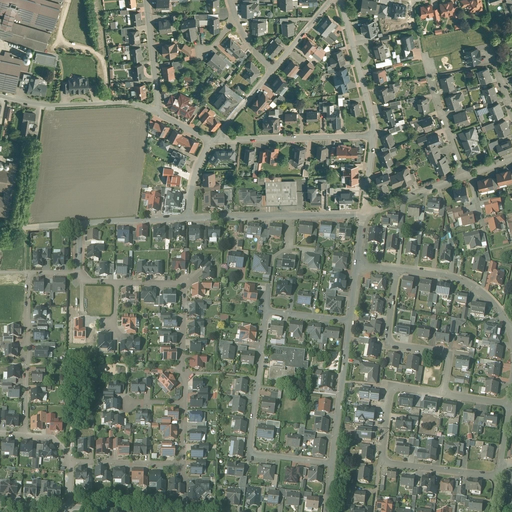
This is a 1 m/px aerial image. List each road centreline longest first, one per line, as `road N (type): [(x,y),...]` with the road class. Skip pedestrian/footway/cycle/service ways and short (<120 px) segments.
road 1 (residential): [(498,477),(383,459),(391,391),(444,394)]
road 2 (residential): [(331,464),(248,454),(265,312)]
road 3 (residential): [(78,272),(27,273),(24,436)]
road 4 (residential): [(184,404),(181,287),(115,282)]
road 5 (residential): [(188,219),(363,213)]
road 6 (residential): [(68,464),(181,464),(184,404)]
road 7 (residential): [(396,269),(390,341),(442,353),(449,363),(444,394)]
road 8 (residential): [(213,140),(373,136)]
road 9 (residential): [(0,96),(48,106),(131,103),(155,112)]
road 10 (residential): [(331,464),(349,321)]
road 11 (residential): [(373,136),(339,0)]
road 12 (residential): [(396,269),(466,281),(510,329)]
